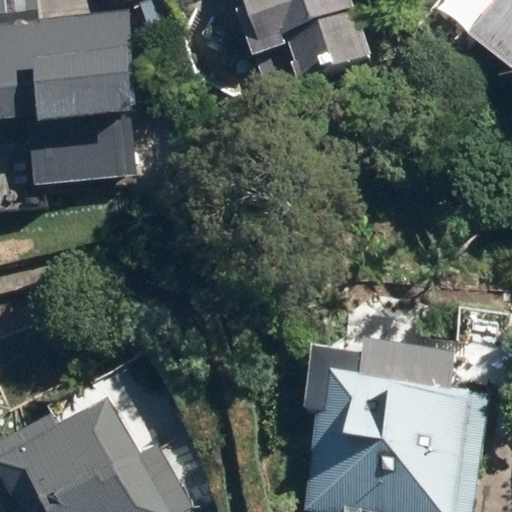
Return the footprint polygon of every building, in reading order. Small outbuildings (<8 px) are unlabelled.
[(249,0),(285,94),(397,52),(377,0),(249,0)] [(511,52),(511,0),(508,0),(485,31),(511,52)] [(145,110),(164,108),(157,44),(147,45),(144,11),(0,26),(0,122),(41,118),(49,187),(153,176),(145,110)] [(385,349),(337,342),(327,410),(335,411),(319,511),(375,511),(376,509),(397,511),(484,511),(502,395),(482,392),(482,390),(464,388),(470,350),(386,338),(385,349)] [(178,446),(153,457),(129,401),(75,424),(72,417),(10,444),(39,511),(195,511),(205,506),(178,446)]
